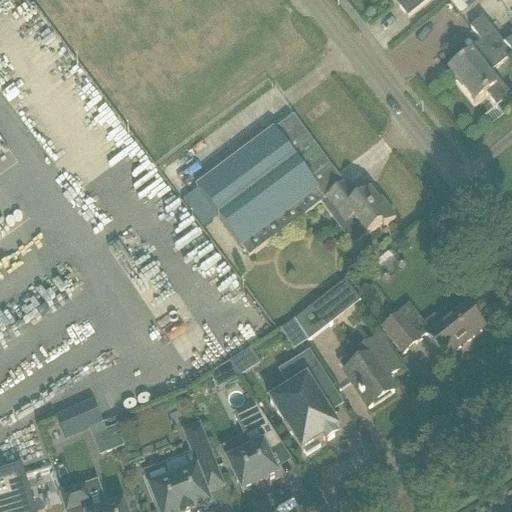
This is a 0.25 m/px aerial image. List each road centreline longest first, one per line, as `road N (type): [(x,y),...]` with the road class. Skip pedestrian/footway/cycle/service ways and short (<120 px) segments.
road 1 (tertiary): [(511,243),(315,0)]
road 2 (unknown): [(414,506),(327,352)]
road 3 (residential): [(404,511),(511,446)]
